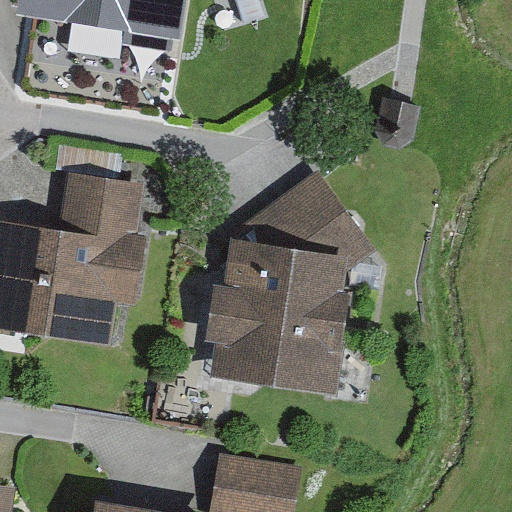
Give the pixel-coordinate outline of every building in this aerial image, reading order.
[(17,0),(17,4),(127,21),(124,40),(171,47),(174,33),(182,35),(187,0),(17,0)] [(422,103),(383,94),(375,129),(384,144),(399,148),(414,137),(422,103)] [(216,336),(211,371),(334,388),(349,284),(344,283),(346,270),(377,247),(318,166),(230,230),(223,279),(214,277),(206,334),(216,336)] [(0,213),(0,325),(114,341),(119,298),(135,300),(145,231),(138,230),(144,180),(69,169),(62,222),(0,213)] [(295,511),(303,466),(219,451),(211,509),(228,511),(227,511),(295,511)] [(11,511),(18,478),(0,475),(0,511),(11,511)] [(211,509),(96,491),(92,511),(227,511),(228,511),(211,509)]
